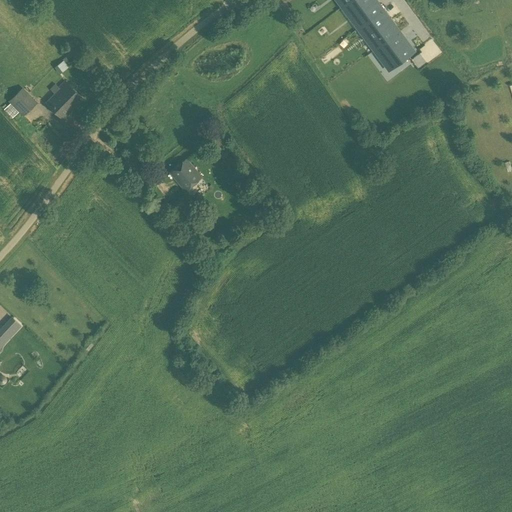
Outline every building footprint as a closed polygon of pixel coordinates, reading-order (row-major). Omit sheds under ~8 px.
[(341,0),(338,3),(344,12),(350,8),(356,17),(351,21),(355,26),(384,5),(380,0),(341,0)] [(384,5),(355,26),(359,31),(364,28),(371,37),(366,40),(373,50),(378,46),(401,28),(394,18),(393,19),(390,15),(391,14),(384,5)] [(401,28),(378,46),(386,57),(381,60),(388,71),(417,49),(410,40),(409,40),(406,36),(407,35),(401,28)] [(63,59),(55,66),(60,73),(68,66),(63,59)] [(82,99),(65,81),(58,87),(56,85),(51,89),(56,93),(47,102),(63,118),(82,99)] [(23,116),(37,102),(22,87),(8,101),(23,116)] [(206,134),(217,150),(228,143),(223,136),(218,139),(212,130),(206,134)] [(185,190),(201,176),(187,158),(170,172),(185,190)] [(178,226),(191,216),(182,204),(169,214),(178,226)] [(0,339),(5,344),(13,335),(2,326),(0,328),(0,339)]
